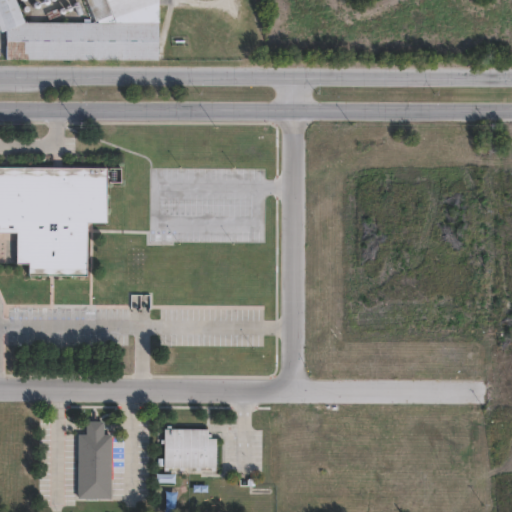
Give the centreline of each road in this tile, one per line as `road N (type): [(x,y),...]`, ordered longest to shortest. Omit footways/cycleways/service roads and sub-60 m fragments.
road 1 (secondary): [(511,77),(0,77)]
road 2 (residential): [(293,76),(293,390)]
road 3 (residential): [(293,390),(0,388)]
road 4 (secondary): [(0,105),(292,108)]
road 5 (secondary): [(292,108),(511,106)]
road 6 (residential): [(475,390),(293,390)]
